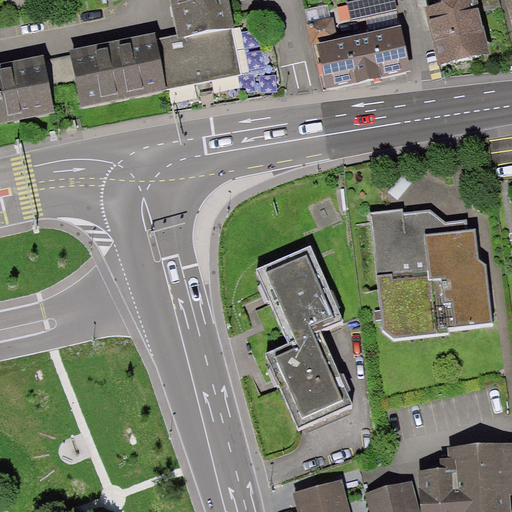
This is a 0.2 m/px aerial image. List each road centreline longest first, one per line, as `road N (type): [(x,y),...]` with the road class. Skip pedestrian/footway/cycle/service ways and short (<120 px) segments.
road 1 (primary): [(235,511),(133,164)]
road 2 (primary): [(133,164),(326,127)]
road 3 (primary): [(326,127),(511,103)]
road 4 (residential): [(0,191),(133,164)]
road 5 (residential): [(326,127),(294,0)]
